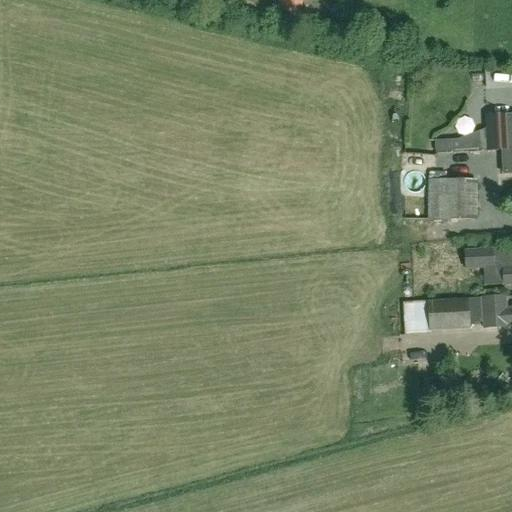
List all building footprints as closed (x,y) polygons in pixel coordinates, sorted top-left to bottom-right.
[(285,0),(286,2),(281,2),(279,15),(299,18),(301,0),(285,0)] [(511,117),(487,118),(487,135),(509,134),(509,139),(511,138),(511,117)] [(509,134),(487,135),(488,152),(511,150),(511,138),(509,139),(509,134)] [(477,222),(477,181),(428,181),(427,222),(477,222)] [(494,270),(493,250),(463,252),(465,272),(494,270)] [(511,286),(511,268),(502,270),(503,287),(511,286)] [(511,307),(507,308),(507,299),(468,301),(470,327),(483,326),(483,330),(508,328),(508,327),(511,327),(511,307)] [(470,327),(468,301),(468,300),(427,302),(429,332),(470,330),(470,327)]
